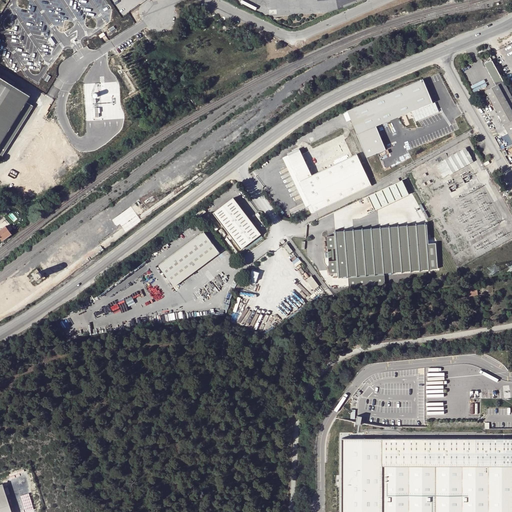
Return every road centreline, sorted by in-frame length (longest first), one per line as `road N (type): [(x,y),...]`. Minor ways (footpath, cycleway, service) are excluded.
road 1 (tertiary): [(234,165),(0,335)]
road 2 (tertiary): [(439,52),(321,106),(234,165)]
road 3 (unclassified): [(206,0),(293,39),(390,0)]
road 4 (track): [(322,284),(354,308),(409,316),(461,296)]
road 5 (unclassified): [(511,182),(439,52)]
road 6 (unclassified): [(234,165),(322,284)]
